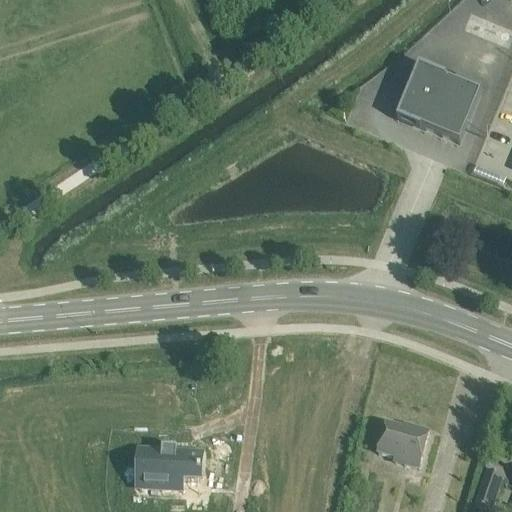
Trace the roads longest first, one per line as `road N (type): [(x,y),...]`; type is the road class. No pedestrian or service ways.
road 1 (tertiary): [(511,346),(374,297),(302,295),(0,322)]
road 2 (unclassified): [(269,49),(0,229)]
